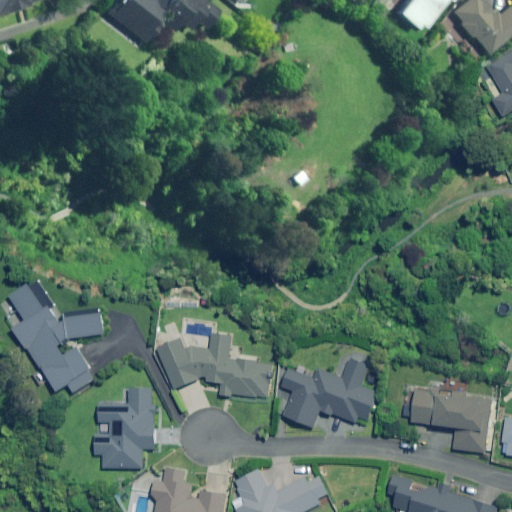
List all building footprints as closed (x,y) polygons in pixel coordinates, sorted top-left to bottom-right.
[(29,9),(28,5),(43,0),(0,0),(0,12),(17,8),(18,12),(29,9)] [(176,25),(187,34),(194,25),(201,31),(215,14),(197,0),(114,0),(103,15),(141,45),(157,25),(169,34),(176,25)] [(404,0),(393,14),(413,30),(417,25),(422,30),(444,0),(445,0),(449,3),(451,0),(404,0)] [(475,0),(466,0),(450,14),(457,23),(455,25),(466,39),(469,37),(484,55),(511,32),(511,7),(509,4),(491,19),(475,0)] [(511,50),(486,66),(503,94),(492,100),(502,117),(511,111),(511,50)] [(101,312),(63,319),(52,304),(39,281),(10,296),(27,321),(15,330),(58,393),(69,385),(74,393),(97,378),(77,348),(64,356),(58,346),(66,340),(104,334),(101,312)] [(237,357),(237,359),(230,358),(233,337),(213,334),(211,347),(187,349),(183,338),(158,348),(174,390),(199,380),(199,378),(206,378),(206,382),(221,385),(219,396),(231,397),(231,394),(268,400),(273,365),(258,362),(258,360),(237,357)] [(320,413),(332,417),(333,416),(356,425),(358,418),(368,422),(379,393),(361,386),(369,365),(351,359),(343,379),(316,369),(312,378),(288,369),(281,388),(294,392),(284,417),(314,428),(320,413)] [(492,393),(483,392),(416,385),(412,424),(455,428),(453,450),(485,454),(492,393)] [(142,450),(156,450),(155,404),(152,405),(151,389),(122,390),(123,404),(98,404),(98,423),(110,423),(110,435),(95,435),(95,455),(104,455),(104,469),(143,469),(142,450)] [(511,416),(506,415),(500,455),(511,456),(511,416)] [(271,493),(259,470),(234,482),(242,498),(232,503),(236,511),(305,511),(319,505),(317,500),(327,495),(318,477),(307,483),(304,477),(271,493)] [(193,484),(154,478),(151,498),(156,499),(153,511),(221,511),(224,495),(192,490),(193,484)] [(405,511),(494,511),(496,506),(414,485),(391,479),(386,497),(396,499),(393,509),(405,511)]
